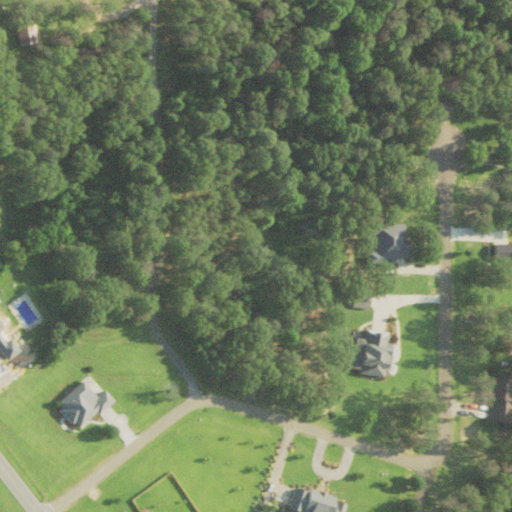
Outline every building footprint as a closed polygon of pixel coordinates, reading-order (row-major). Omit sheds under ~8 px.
[(373,226),(373,253),(366,253),(366,263),(410,263),(410,243),(405,243),(405,226),(373,226)] [(511,245),(493,246),(493,263),(502,263),(502,284),(511,284),(511,245)] [(354,309),(364,309),(365,299),(355,298),(354,309)] [(394,336),(366,332),(365,341),(355,340),(350,374),(388,379),(394,336)] [(0,353),(8,362),(19,352),(10,342),(0,350),(0,353)] [(511,425),(511,376),(493,375),(490,424),(511,425)] [(104,392),(96,399),(82,383),(56,407),(78,432),(112,401),(104,392)] [(287,510),(294,511),(339,511),(343,502),(294,487),(287,510)]
